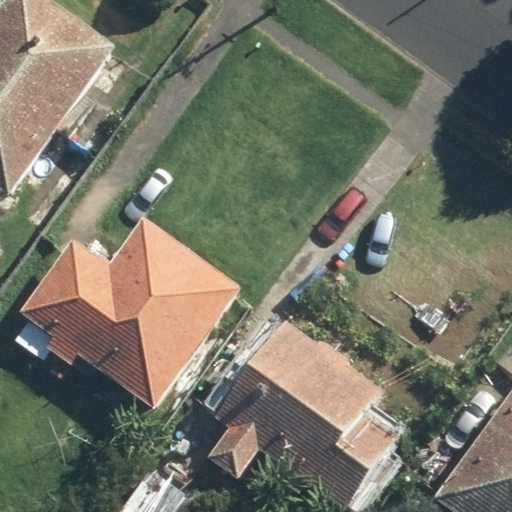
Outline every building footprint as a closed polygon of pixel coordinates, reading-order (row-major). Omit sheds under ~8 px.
[(52,0),(20,0),(0,29),(0,191),(16,203),(124,50),(52,0)] [(248,300),(145,227),(113,271),(76,244),(26,315),(56,336),(45,353),(75,375),(82,365),(162,421),(248,300)] [(393,393),(285,320),(215,424),(233,436),(212,466),(244,488),(261,464),(332,511),(364,511),(408,448),(372,424),(393,393)] [(511,511),(511,400),(439,504),(449,511),(511,511)] [(188,511),(195,503),(155,472),(124,511),(188,511)]
